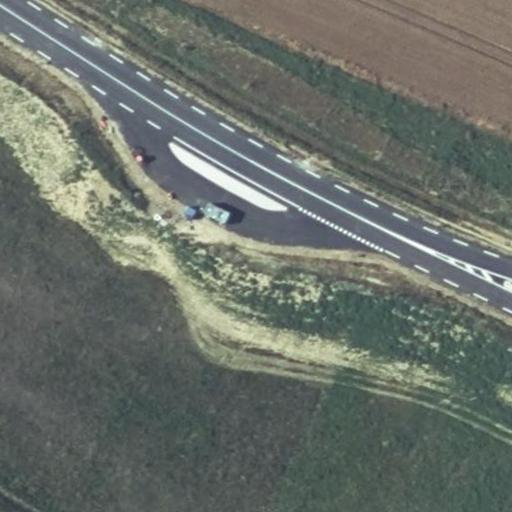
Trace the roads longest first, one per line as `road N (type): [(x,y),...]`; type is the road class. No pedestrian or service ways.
road 1 (primary): [(0,5),(108,76),(372,225)]
road 2 (primary): [(372,225),(511,301)]
road 3 (primary): [(511,269),(372,225)]
